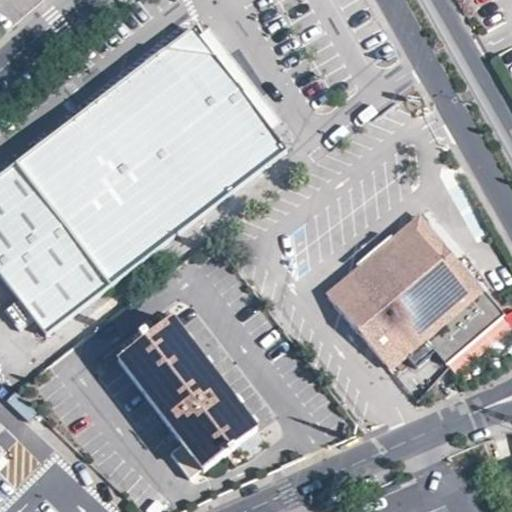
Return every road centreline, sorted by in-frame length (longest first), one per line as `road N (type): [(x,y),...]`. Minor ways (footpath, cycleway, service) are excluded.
road 1 (unclassified): [(240,511),(511,398)]
road 2 (unclassified): [(390,0),(511,214)]
road 3 (unclassified): [(511,133),(435,0)]
